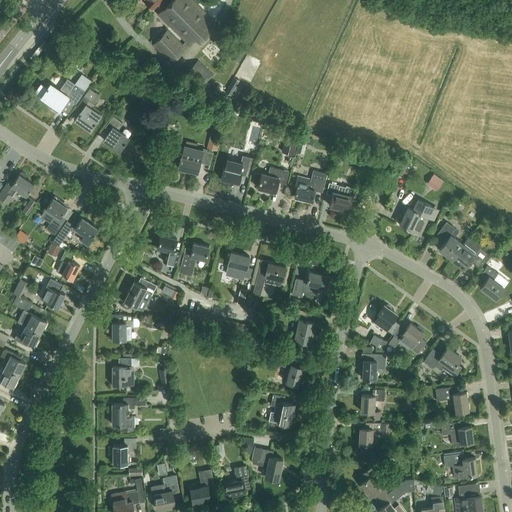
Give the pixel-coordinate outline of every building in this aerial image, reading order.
[(182,43),(175,36),(173,37),(166,30),(152,44),(170,63),(212,21),(191,0),(170,0),(170,1),(169,0),(145,0),(144,1),(151,8),(156,4),(161,9),(157,14),(184,41),(182,43)] [(207,70),(199,62),(197,60),(185,73),(200,87),(212,75),(207,70)] [(123,76),(120,80),(131,87),(138,76),(124,66),(119,73),(123,76)] [(239,68),(239,76),(256,76),(255,68),(239,68)] [(59,90),(50,84),(46,88),(41,84),(35,92),(53,104),(50,108),(57,113),(60,109),(67,99),(75,105),(92,80),(81,73),(74,83),(67,78),(59,90)] [(236,76),(225,92),(231,96),(242,80),(236,76)] [(89,87),(83,96),(76,106),(82,110),(75,120),(90,130),(101,114),(92,108),(101,95),(89,87)] [(111,130),(104,140),(119,151),(129,138),(127,137),(130,133),(130,131),(126,128),(124,128),(121,133),(117,130),(122,124),(113,117),(106,127),(111,130)] [(221,134),(211,132),(207,147),(217,150),(221,134)] [(293,155),(296,143),(284,140),(281,152),(293,155)] [(184,145),(182,156),(181,156),(178,168),(198,173),(199,166),(208,168),(212,152),(203,150),(184,145)] [(221,179),(220,180),(231,183),(231,181),(238,183),(240,175),(247,176),(252,157),(242,155),(240,161),(226,158),(224,167),(223,167),(220,179),(221,179)] [(285,184),(288,171),(269,166),(267,175),(261,173),(260,175),(254,173),(252,181),(258,183),(257,187),(274,192),(277,182),(285,184)] [(294,185),(297,186),(294,197),(312,201),(315,190),(322,192),(325,180),(327,172),(313,169),(310,181),(309,181),(310,178),(297,175),(294,185)] [(18,174),(13,182),(8,179),(0,191),(0,199),(6,203),(16,189),(26,195),(33,184),(24,178),(26,175),(22,172),(20,175),(18,174)] [(443,180),(433,173),(426,183),(436,190),(443,180)] [(336,185),(329,183),(326,193),(332,195),(329,206),(348,211),(352,197),(353,197),(356,190),(346,186),(345,187),(336,185)] [(45,208),(40,215),(49,222),(46,227),(55,233),(65,218),(60,215),(66,206),(57,200),(58,199),(54,196),(53,197),(52,197),(45,208)] [(27,215),(36,202),(30,199),(22,211),(27,215)] [(413,210),(407,207),(399,225),(420,235),(428,217),(433,219),(438,209),(418,200),(413,210)] [(67,220),(59,230),(51,241),(58,245),(66,235),(70,228),(82,236),(80,240),(87,244),(98,228),(82,217),(75,226),(67,220)] [(438,249),(452,260),(463,245),(454,237),(458,231),(446,222),(438,232),(446,238),(438,249)] [(19,241),(0,227),(0,234),(1,235),(0,235),(0,240),(13,250),(19,241)] [(21,228),(16,235),(24,242),(30,234),(21,228)] [(165,250),(162,261),(176,265),(179,252),(173,250),(176,238),(160,235),(157,248),(165,250)] [(470,236),(463,245),(452,260),(463,268),(471,257),(481,265),(489,255),(480,248),(482,245),(470,236)] [(52,243),(47,252),(56,256),(60,247),(52,243)] [(184,254),(181,266),(179,271),(190,274),(194,257),(206,260),(209,247),(193,243),(191,249),(185,247),(183,253),(184,254)] [(141,261),(143,251),(135,249),(131,258),(141,261)] [(72,279),(79,265),(71,261),(74,254),(65,250),(60,260),(62,261),(56,271),(72,279)] [(247,276),(249,270),(246,269),(249,257),(230,252),(227,264),(225,274),(243,279),(244,275),(247,276)] [(34,254),(31,261),(39,266),(43,258),(34,254)] [(255,285),(262,287),(264,280),(279,284),(280,280),(282,280),(285,267),(261,260),(255,285)] [(495,299),(505,287),(493,278),(497,273),(487,265),(479,275),(485,280),(480,287),(495,299)] [(296,279),(292,294),(301,296),(302,291),(316,294),(318,286),(325,288),(328,276),(326,275),(327,273),(322,272),(321,274),(309,271),(306,283),(304,283),(304,281),(296,279)] [(151,295),(156,285),(140,276),(137,282),(133,280),(123,300),(136,307),(142,311),(151,294),(151,295)] [(51,277),(40,298),(47,301),(47,302),(57,307),(64,294),(59,291),(63,284),(51,277)] [(28,281),(20,278),(13,292),(20,296),(28,281)] [(180,292),(173,288),(169,295),(177,299),(180,292)] [(243,305),(246,291),(240,289),(236,303),(243,305)] [(32,303),(17,295),(12,303),(28,310),(32,303)] [(330,300),(322,298),(320,306),(328,308),(330,300)] [(395,335),(401,325),(393,319),(397,313),(384,304),(377,314),(384,319),(380,324),(385,328),(395,335)] [(17,321),(25,325),(40,333),(46,321),(24,309),(17,321)] [(309,312),(302,311),(294,309),(291,319),(298,321),(293,340),(310,343),(315,323),(307,321),(309,312)] [(185,323),(187,311),(181,310),(179,322),(185,323)] [(190,324),(193,312),(187,311),(185,323),(190,324)] [(196,325),(199,314),(193,312),(190,324),(196,325)] [(122,322),(113,322),(113,339),(126,339),(126,338),(131,338),(131,326),(139,326),(139,318),(134,318),(134,317),(122,314),(122,322)] [(202,327),(204,315),(199,314),(196,325),(202,327)] [(207,328),(210,316),(204,315),(202,327),(207,328)] [(213,329),(216,317),(210,316),(207,328),(213,329)] [(219,330),(221,318),(216,317),(213,329),(219,330)] [(224,332),(227,320),(221,318),(219,330),(224,332)] [(230,333),(232,321),(227,320),(224,332),(230,333)] [(235,334),(238,322),(232,321),(230,333),(235,334)] [(241,335),(244,323),(238,322),(235,334),(241,335)] [(401,325),(395,335),(388,344),(394,348),(400,339),(411,347),(411,348),(418,353),(426,341),(419,337),(423,332),(410,322),(406,329),(401,325)] [(244,323),(241,335),(247,337),(250,325),(244,323)] [(34,345),(40,333),(25,325),(21,335),(16,332),(13,338),(25,344),(26,341),(34,345)] [(386,341),(373,334),(369,342),(381,349),(386,341)] [(156,352),(160,353),(159,358),(164,359),(167,345),(162,344),(161,346),(157,346),(156,352)] [(386,354),(373,353),(371,353),(372,347),(361,346),(361,353),(363,353),(362,378),(375,379),(376,368),(385,369),(386,354)] [(442,354),(433,348),(423,361),(433,368),(435,365),(442,370),(443,367),(455,376),(460,368),(456,364),(461,357),(447,346),(442,354)] [(2,365),(19,374),(25,362),(19,359),(21,356),(6,349),(4,349),(1,354),(2,356),(5,358),(1,364),(2,365)] [(298,385),(303,367),(291,364),(294,355),(281,352),(278,365),(289,368),(285,382),(298,385)] [(134,384),(134,366),(132,366),(132,358),(119,358),(119,366),(112,366),(112,384),(134,384)] [(19,374),(2,365),(0,369),(0,383),(5,385),(6,382),(13,386),(19,374)] [(170,384),(167,368),(159,369),(162,385),(170,384)] [(455,386),(443,387),(436,388),(438,400),(453,397),(456,412),(468,410),(466,391),(456,392),(455,386)] [(380,411),(374,411),(374,400),(384,400),(384,389),(372,389),(372,395),(361,395),(361,411),(366,411),(366,419),(380,419),(380,411)] [(289,425),(293,404),(283,402),(285,396),(273,394),(271,405),(275,406),(273,412),(270,412),(268,420),(289,425)] [(130,408),(135,408),(134,397),(123,397),(123,403),(112,403),(112,424),(120,424),(120,430),(134,430),(134,416),(128,416),(128,411),(130,409),(130,408)] [(413,410),(414,402),(405,402),(405,409),(413,410)] [(460,420),(448,422),(441,423),(443,434),(450,433),(452,443),(460,442),(460,443),(473,441),(470,425),(461,426),(460,420)] [(365,422),(365,428),(359,428),(359,444),(371,444),(372,433),(379,433),(379,434),(390,435),(390,432),(393,432),(394,427),(390,426),(391,422),(380,422),(380,423),(365,422)] [(127,449),(136,449),(136,437),(124,437),(124,444),(112,444),(112,463),(127,463),(127,449)] [(243,445),(252,446),(253,438),(244,437),(243,445)] [(221,443),(211,445),(214,459),(224,457),(221,443)] [(278,479),(282,458),(271,456),(273,449),(254,445),(251,461),(267,464),(265,477),(278,479)] [(393,460),(393,452),(377,452),(377,459),(393,460)] [(477,473),(475,457),(464,458),(463,452),(443,455),(445,466),(452,465),(454,477),(477,473)] [(245,465),(235,467),(237,479),(224,482),(226,495),(245,491),(244,488),(250,487),(247,467),(246,468),(245,465)] [(129,475),(141,475),(141,467),(128,468),(129,475)] [(199,470),(202,485),(189,488),(192,502),(210,498),(208,487),(214,486),(210,467),(199,470)] [(380,498),(389,491),(383,483),(378,487),(372,478),(377,475),(371,467),(362,474),(365,479),(360,483),(370,495),(375,491),(380,498)] [(163,483),(152,485),(153,493),(156,508),(175,505),(172,492),(178,491),(175,474),(162,477),(163,483)] [(405,491),(414,491),(413,478),(404,478),(405,491)] [(443,487),(434,485),(432,492),(441,494),(443,487)] [(456,511),(482,511),(480,495),(471,496),(469,485),(458,486),(460,498),(454,499),(456,511)] [(444,488),(446,496),(453,495),(452,486),(444,488)] [(139,501),(136,489),(125,492),(125,490),(111,493),(110,498),(110,505),(113,505),(114,511),(134,511),(132,503),(139,501)] [(389,491),(380,498),(385,504),(379,508),(381,511),(402,511),(402,510),(398,504),(389,491)] [(444,511),(444,508),(442,496),(431,498),(433,507),(421,509),(421,511),(444,511)]
